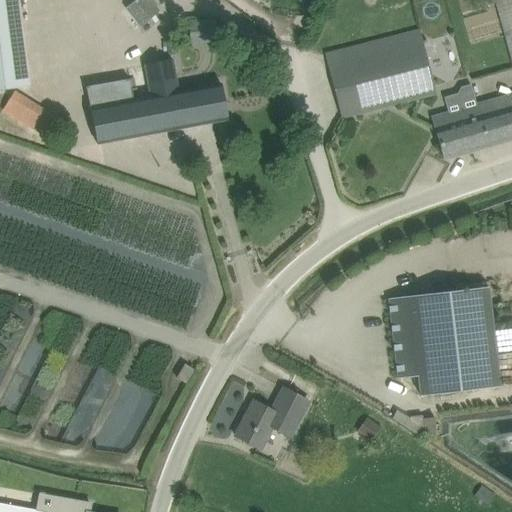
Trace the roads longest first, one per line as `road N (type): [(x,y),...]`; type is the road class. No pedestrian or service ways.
road 1 (unclassified): [(159,511),(203,400),(239,335),(282,282),(347,233),(401,206),(511,168)]
road 2 (unknown): [(208,0),(274,49),(347,233)]
road 3 (unknown): [(0,279),(224,362)]
